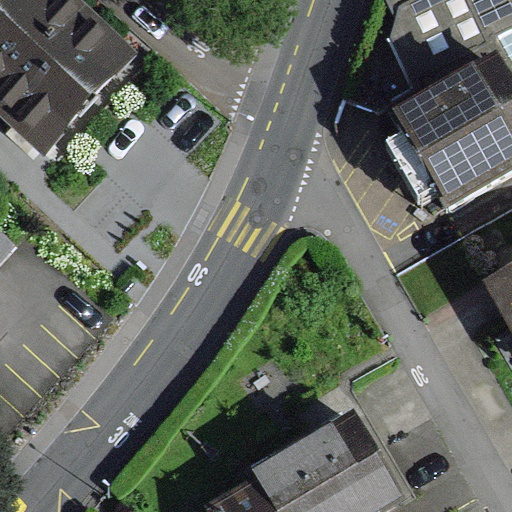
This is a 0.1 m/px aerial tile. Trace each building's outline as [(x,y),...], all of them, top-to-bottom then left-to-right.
[(84,0),(14,0),(0,15),(0,97),(48,143),(137,49),(84,0)] [(433,199),(441,213),(511,173),(511,55),(392,123),(401,139),(385,148),(418,207),(433,199)] [(0,261),(10,251),(0,242),(0,261)] [(511,263),(485,279),(511,326),(511,263)] [(210,498),(218,511),(372,511),(412,489),(366,409),(210,498)]
